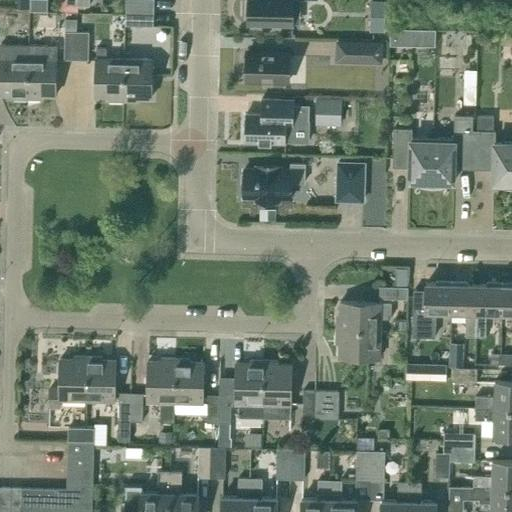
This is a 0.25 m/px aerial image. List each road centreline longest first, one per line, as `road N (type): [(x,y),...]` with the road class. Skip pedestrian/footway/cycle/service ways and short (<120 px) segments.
road 1 (residential): [(12,320),(308,325),(311,244)]
road 2 (residential): [(12,320),(17,141),(198,145)]
road 3 (residential): [(311,244),(196,242),(198,145)]
road 4 (residential): [(511,249),(311,244)]
road 5 (residential): [(198,145),(201,0)]
road 6 (residential): [(0,444),(12,320)]
